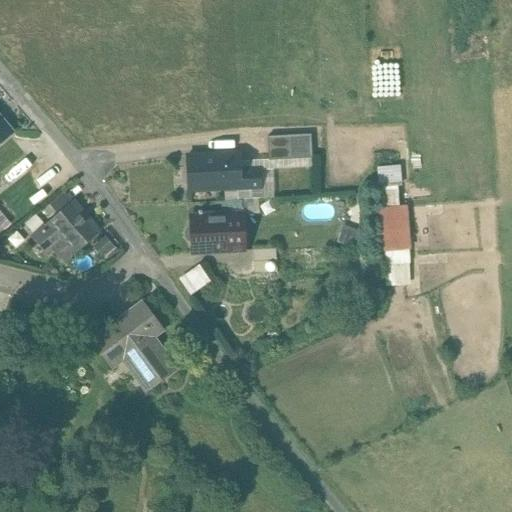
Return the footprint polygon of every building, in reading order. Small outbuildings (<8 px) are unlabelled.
[(0,116),(0,142),(13,132),(0,116)] [(311,134),(268,136),(269,160),(312,158),(311,134)] [(240,153),(188,155),(189,191),(261,188),(260,169),(240,170),(240,161),(240,153)] [(312,158),(269,160),(240,161),(240,170),(260,169),(273,169),(313,167),(312,158)] [(273,169),(260,169),(261,188),(261,198),(273,197),(273,169)] [(237,191),(225,192),(225,201),(229,201),(237,200),(237,191)] [(65,193),(50,205),(56,212),(46,220),(49,224),(74,203),(65,193)] [(260,212),(260,199),(237,200),(229,201),(229,206),(223,207),(223,214),(243,213),(260,212)] [(49,224),(34,237),(47,252),(53,247),(65,260),(98,231),(74,203),(49,224)] [(50,205),(40,213),(46,220),(56,212),(50,205)] [(407,207),(379,210),(383,252),(411,250),(407,207)] [(0,230),(11,222),(0,208),(0,230)] [(223,214),(191,216),(193,253),(245,251),(243,213),(223,214)] [(342,226),(337,243),(359,251),(364,233),(342,226)] [(109,234),(94,241),(101,257),(116,250),(109,234)] [(276,249),(253,250),(254,262),(277,260),(276,249)] [(368,281),(367,276),(370,276),(369,259),(354,260),(355,275),(353,275),(355,296),(380,294),(379,280),(368,281)] [(277,260),(254,262),(255,273),(278,272),(277,260)] [(170,271),(182,289),(210,287),(209,268),(170,271)] [(142,304),(92,341),(112,366),(126,355),(150,388),(175,369),(152,337),(161,330),(142,304)]
